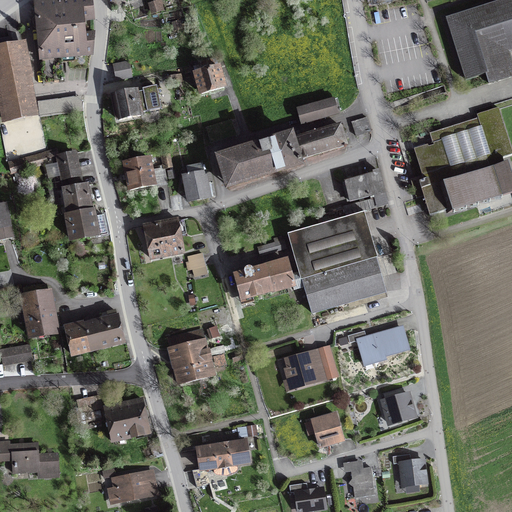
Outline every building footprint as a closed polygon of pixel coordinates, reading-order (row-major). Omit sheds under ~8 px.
[(91,0),(64,0),(36,5),(38,27),(82,20),(93,19),(91,0)] [(501,47),(511,43),(511,0),(504,0),(446,18),(466,80),(507,67),(501,47)] [(150,6),(152,13),(161,11),(159,3),(150,6)] [(84,35),(82,20),(38,27),(44,82),(64,81),(61,56),(91,54),(93,34),(84,35)] [(0,50),(0,51),(0,91),(6,121),(32,116),(25,78),(29,77),(20,31),(8,33),(9,39),(0,40),(0,50)] [(195,70),(202,94),(224,88),(222,81),(224,80),(222,73),(220,74),(218,67),(217,67),(215,58),(198,61),(200,69),(195,70)] [(128,62),(114,65),(117,80),(131,77),(128,62)] [(167,77),(169,84),(179,82),(177,75),(167,77)] [(141,116),(140,113),(161,109),(157,86),(142,89),(143,92),(136,93),(136,91),(113,96),(119,120),(141,116)] [(337,112),(334,99),(297,109),(301,122),(337,112)] [(498,108),(477,115),(489,154),(511,147),(498,108)] [(371,131),(367,117),(352,122),(356,136),(371,131)] [(291,136),(219,158),(228,187),(299,164),(299,162),(301,161),(300,159),(346,145),(340,126),(292,141),(291,136)] [(424,181),(419,182),(430,216),(445,211),(447,214),(511,193),(511,174),(508,162),(504,163),(503,158),(511,155),(511,150),(511,147),(489,154),(451,166),(443,142),(428,146),(428,145),(414,149),(424,181)] [(43,163),(43,160),(58,157),(57,149),(9,163),(11,173),(43,163)] [(43,163),(49,193),(81,186),(75,153),(58,157),(43,160),(43,163)] [(170,154),(161,156),(163,168),(151,170),(149,158),(124,163),(130,190),(168,183),(165,169),(173,167),(170,154)] [(189,202),(216,196),(213,183),(207,184),(203,166),(187,169),(188,173),(184,173),(189,202)] [(346,215),(388,204),(380,172),(345,182),(350,202),(376,195),(377,199),(344,208),(346,215)] [(104,215),(94,217),(91,205),(87,185),(81,186),(49,193),(52,207),(60,205),(62,214),(67,213),(72,240),(97,235),(97,237),(107,235),(104,215)] [(0,205),(0,240),(12,238),(5,204),(0,205)] [(371,241),(363,212),(289,234),(300,272),(290,275),(293,284),(292,285),(294,290),(304,287),(312,313),(385,292),(376,259),(392,254),(387,236),(371,241)] [(178,220),(145,226),(151,258),(184,252),(178,220)] [(279,237),(274,238),(276,243),(260,247),(262,255),(283,249),(279,237)] [(195,276),(207,273),(202,253),(190,256),(195,276)] [(245,273),(236,276),(242,299),(292,285),(293,284),(290,275),(286,261),(252,271),(251,269),(248,268),(246,270),(245,273)] [(49,292),(48,292),(47,284),(23,288),(25,296),(24,296),(31,338),(57,333),(49,292)] [(99,314),(101,320),(85,324),(91,350),(123,342),(115,310),(99,314)] [(91,350),(85,324),(66,329),(72,355),(91,350)] [(367,338),(365,331),(348,336),(350,343),(359,341),(364,360),(372,358),(373,362),(385,359),(384,356),(408,349),(402,328),(367,338)] [(213,376),(204,340),(185,345),(182,335),(168,339),(179,384),(213,376)] [(1,350),(4,365),(32,360),(29,345),(1,350)] [(224,345),(212,349),(214,357),(226,353),(224,345)] [(292,379),(294,388),(326,379),(317,350),(286,359),(289,369),(285,370),(288,380),(292,379)] [(408,394),(383,402),(389,424),(415,416),(408,394)] [(99,396),(76,401),(79,414),(102,409),(99,396)] [(103,408),(111,445),(151,437),(149,425),(152,424),(151,418),(147,419),(143,399),(103,408)] [(313,421),(320,447),(343,440),(335,414),(313,421)] [(247,426),(249,436),(257,435),(255,425),(247,426)] [(238,469),(237,464),(249,462),(246,441),(197,449),(201,470),(213,468),(214,473),(217,475),(227,476),(236,472),(238,469)] [(37,445),(9,447),(10,459),(15,459),(15,472),(14,472),(38,471),(38,477),(59,476),(58,455),(38,456),(37,445)] [(400,463),(403,486),(426,483),(423,460),(411,462),(410,454),(393,457),(394,464),(400,463)] [(355,498),(375,495),(371,468),(351,470),(353,479),(349,483),(354,487),(355,498)] [(114,480),(118,501),(156,493),(152,472),(114,480)] [(296,492),(299,511),(325,508),(322,488),(308,491),(307,483),(289,486),(291,493),(296,492)]
